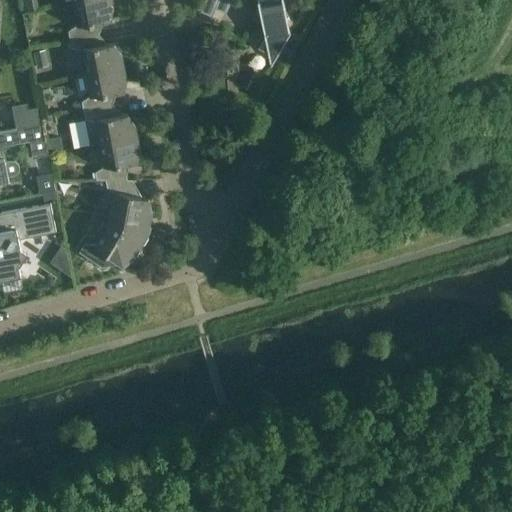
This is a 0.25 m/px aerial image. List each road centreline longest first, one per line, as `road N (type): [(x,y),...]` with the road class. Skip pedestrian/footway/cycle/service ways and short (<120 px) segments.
road 1 (residential): [(217,229),(337,0)]
road 2 (residential): [(0,328),(196,270),(217,229)]
road 3 (residential): [(217,229),(196,211),(155,0)]
